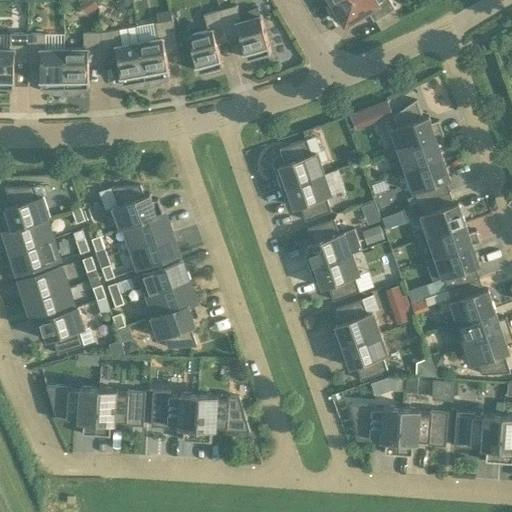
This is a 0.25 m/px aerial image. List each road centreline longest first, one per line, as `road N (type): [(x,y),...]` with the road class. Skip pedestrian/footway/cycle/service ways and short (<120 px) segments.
road 1 (residential): [(349,486),(228,118)]
road 2 (residential): [(174,128),(298,481)]
road 3 (residential): [(0,350),(46,451),(68,466),(298,481)]
road 4 (residential): [(511,226),(445,32)]
road 5 (residential): [(174,128),(116,139),(0,138)]
road 6 (residential): [(349,486),(511,497)]
road 7 (residential): [(445,32),(335,84)]
